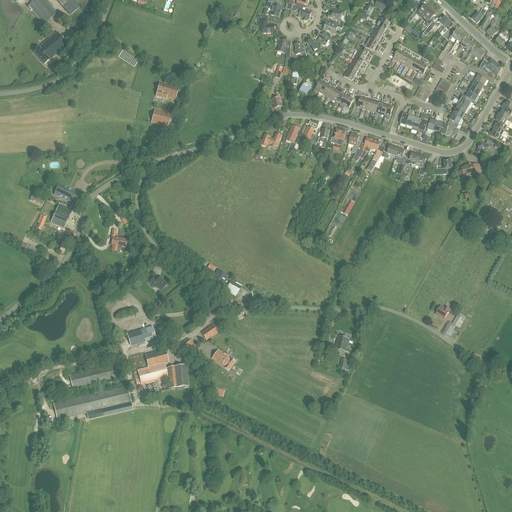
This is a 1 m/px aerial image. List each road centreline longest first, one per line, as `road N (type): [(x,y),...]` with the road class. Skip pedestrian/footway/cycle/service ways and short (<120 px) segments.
road 1 (unclassified): [(511,377),(379,307),(230,304)]
road 2 (unclassified): [(0,321),(65,260),(96,192),(145,164)]
road 3 (track): [(165,158),(182,84),(99,28)]
road 4 (unclassified): [(0,94),(48,85),(71,70),(110,0)]
road 5 (unclassified): [(204,293),(144,232),(136,196),(145,164)]
road 6 (unclassified): [(502,86),(458,150),(392,137)]
road 7 (unclassified): [(145,164),(272,119)]
road 8 (track): [(124,353),(51,367),(0,396)]
road 9 (unclassified): [(392,137),(336,120),(272,119)]
